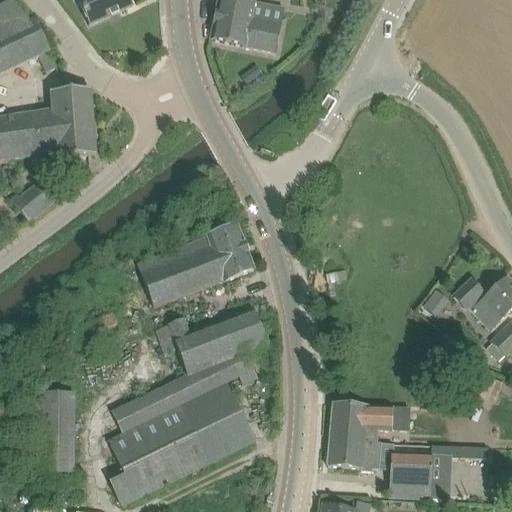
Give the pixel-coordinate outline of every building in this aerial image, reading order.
[(76,0),(89,28),(132,8),(128,0),(76,0)] [(256,6),(227,0),(218,0),(210,42),(276,56),(279,41),(282,26),(253,20),(256,6)] [(0,75),(49,53),(42,39),(29,23),(0,36),(0,75)] [(90,91),(50,94),(52,113),(0,122),(0,164),(51,158),(52,161),(95,158),(90,91)] [(28,224),(56,202),(40,183),(20,200),(18,197),(11,203),(28,224)] [(224,284),(254,273),(237,228),(207,240),(206,240),(206,241),(137,267),(155,312),(224,285),(224,284)] [(489,333),(511,311),(511,286),(507,280),(488,298),(471,278),(452,298),(466,313),(468,311),(489,333)] [(435,291),(423,308),(435,316),(447,299),(435,291)] [(176,352),(187,380),(267,349),(253,312),(190,336),(184,321),(166,328),(167,329),(155,333),(164,356),(176,352)] [(117,326),(112,315),(90,324),(95,335),(117,326)] [(511,324),(491,344),(505,358),(511,351),(511,324)] [(459,352),(463,348),(447,334),(443,338),(459,352)] [(49,372),(62,369),(57,355),(38,362),(42,374),(49,372)] [(483,377),(474,397),(486,403),(487,401),(495,404),(503,386),(483,377)] [(77,475),(78,393),(46,393),(45,474),(77,475)] [(121,511),(129,511),(258,450),(231,394),(110,452),(126,484),(111,491),(121,511)] [(391,436),(392,411),(367,410),(333,407),(327,469),(378,473),(380,447),(365,446),(366,433),(375,433),(375,436),(391,436)] [(489,451),(459,450),(459,462),(488,463),(489,451)] [(430,502),(431,458),(391,456),(390,500),(430,502)]
